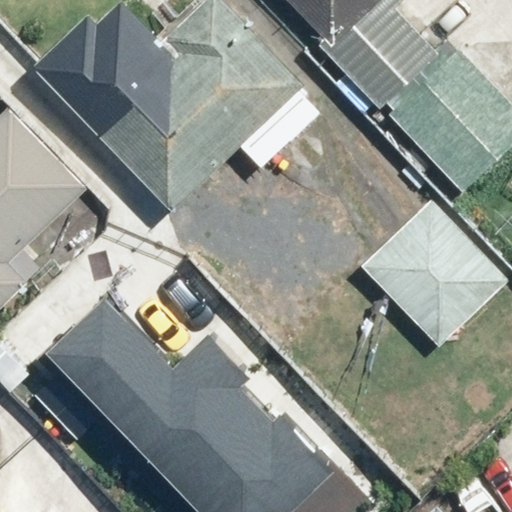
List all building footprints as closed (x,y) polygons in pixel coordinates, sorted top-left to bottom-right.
[(96,0),(40,52),(177,199),(305,80),(230,0),(206,0),(169,34),(137,0),(96,0)] [(295,0),(384,97),(439,47),(396,0),(295,0)] [(511,98),(467,49),(399,110),(465,183),(511,141),(511,98)] [(0,306),(37,275),(17,252),(94,186),(22,102),(0,121),(0,306)] [(439,341),(505,279),(433,203),(367,265),(439,341)] [(109,280),(31,361),(186,511),(278,511),(344,445),(214,319),(182,351),(109,280)]
